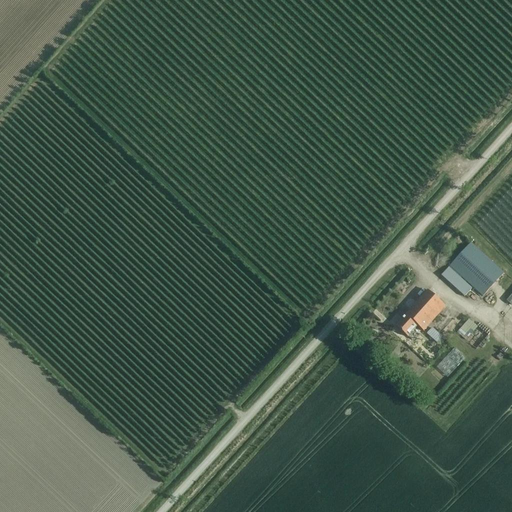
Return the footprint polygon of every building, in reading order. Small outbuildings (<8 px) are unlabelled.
[(455,174),(460,168),(456,164),(451,171),(455,174)] [(442,276),(460,293),(464,297),(470,290),(460,280),(462,278),(483,298),(505,275),(473,244),(442,276)] [(424,332),(446,308),(429,291),(396,327),(408,338),(418,326),(424,332)] [(469,314),(456,329),(476,346),(489,331),(469,314)] [(432,329),(427,334),(437,344),(443,339),(432,329)] [(447,349),(445,353),(459,362),(462,357),(447,349)]
